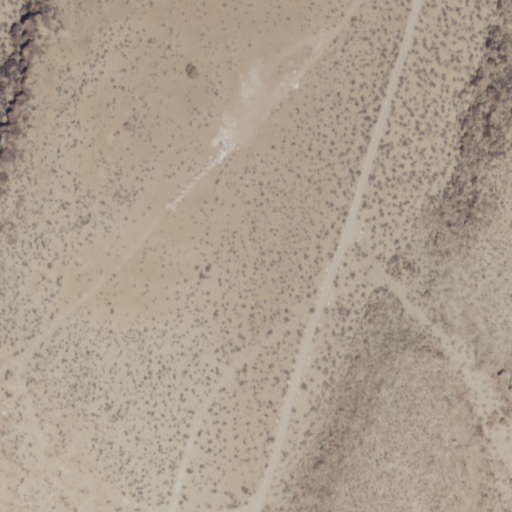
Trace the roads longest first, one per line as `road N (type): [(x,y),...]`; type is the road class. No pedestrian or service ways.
road 1 (track): [(360,0),(254,124),(21,367),(19,395),(48,460),(153,511)]
road 2 (track): [(413,0),(251,511)]
road 3 (track): [(159,511),(207,396),(235,361),(320,292)]
